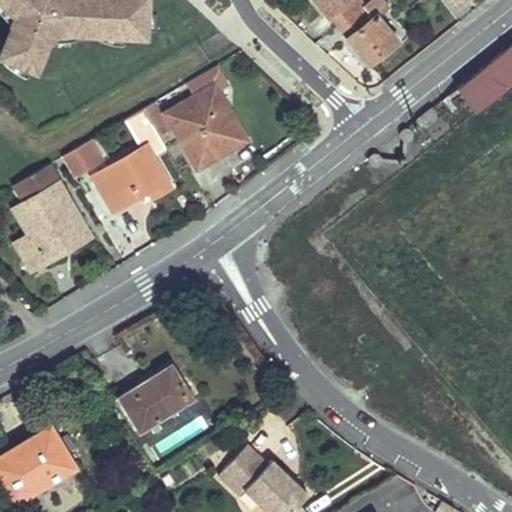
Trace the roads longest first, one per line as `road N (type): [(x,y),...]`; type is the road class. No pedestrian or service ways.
road 1 (residential): [(495,511),(320,389),(215,242)]
road 2 (secondary): [(215,242),(0,370)]
road 3 (secondary): [(365,126),(215,242)]
road 4 (secondary): [(511,8),(365,126)]
road 5 (residential): [(229,0),(365,126)]
